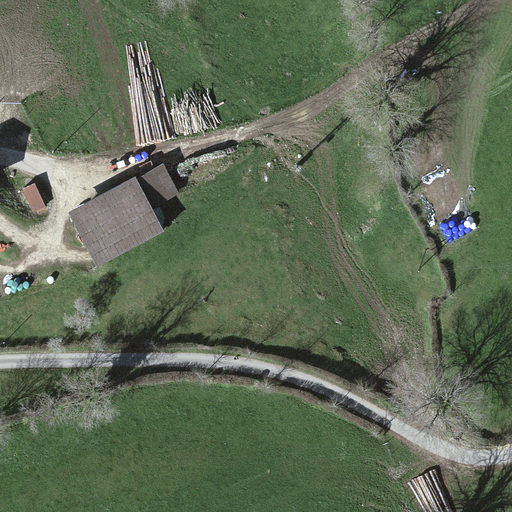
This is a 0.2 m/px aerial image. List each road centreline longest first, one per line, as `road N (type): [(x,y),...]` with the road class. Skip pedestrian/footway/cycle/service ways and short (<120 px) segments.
road 1 (unclassified): [(0,360),(171,356),(268,364),(448,449),(511,449)]
road 2 (track): [(0,153),(85,172),(239,132),(335,94),(458,14)]
